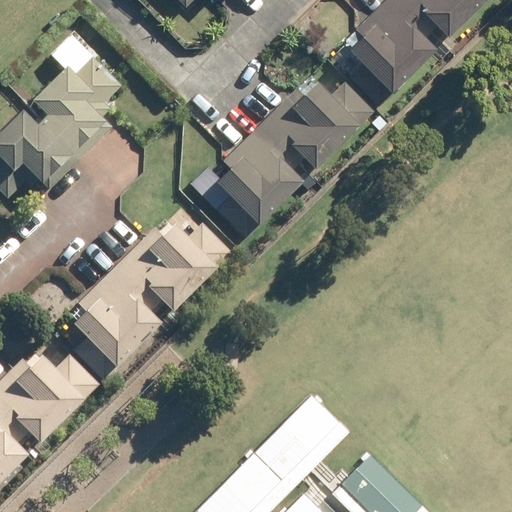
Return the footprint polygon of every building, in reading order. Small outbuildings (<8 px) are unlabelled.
[(171,0),(182,11),(193,0),(171,0)] [(387,98),(433,52),(426,45),(436,35),(444,42),(486,0),(383,0),(351,32),(361,42),(346,57),(387,98)] [(111,127),(104,121),(100,117),(108,109),(103,104),(122,84),(92,56),(69,81),(61,73),(30,106),(45,121),(36,130),(18,112),(0,131),(0,193),(6,199),(28,177),(40,189),(89,136),(96,143),(111,127)] [(254,230),(300,186),(288,174),(300,163),(311,174),(357,130),(372,115),(344,85),(328,99),(310,79),(221,163),(228,171),(212,186),(254,230)] [(113,370),(157,326),(148,318),(161,306),(169,314),(229,255),(183,208),(160,232),(156,228),(76,306),(82,312),(68,325),(113,370)] [(51,369),(37,355),(26,366),(21,361),(0,382),(0,486),(27,459),(17,449),(28,438),(38,448),(98,387),(66,355),(51,369)]
